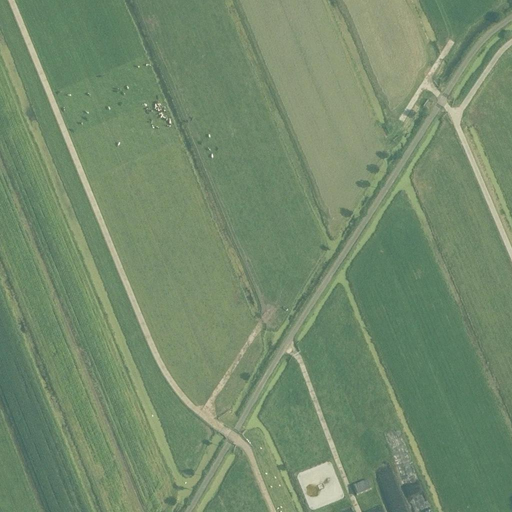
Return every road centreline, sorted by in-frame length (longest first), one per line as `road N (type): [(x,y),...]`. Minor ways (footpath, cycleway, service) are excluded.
road 1 (unclassified): [(187,511),(470,54),(511,18)]
road 2 (track): [(271,511),(246,449),(197,413),(154,357),(9,0)]
road 3 (track): [(450,45),(426,81),(455,119),(511,44)]
road 4 (track): [(358,511),(286,346)]
road 5 (track): [(455,119),(511,256)]
